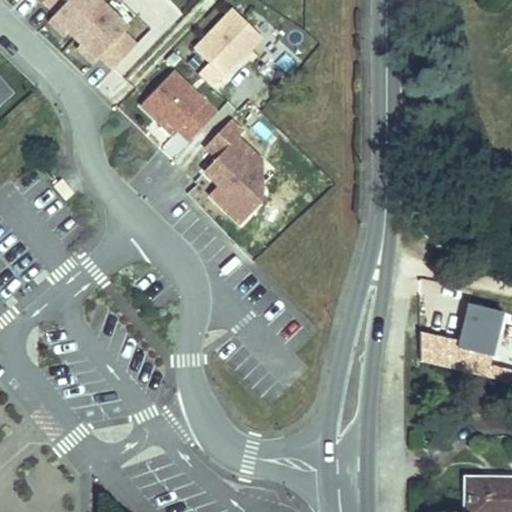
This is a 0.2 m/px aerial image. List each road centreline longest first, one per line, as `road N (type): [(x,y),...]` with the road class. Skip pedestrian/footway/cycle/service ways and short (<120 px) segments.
road 1 (residential): [(348,467),(251,456),(214,426),(198,400),(192,293),(179,256),(90,153),(76,87),(0,16)]
road 2 (secondary): [(387,0),(386,191),(353,382),(348,467)]
